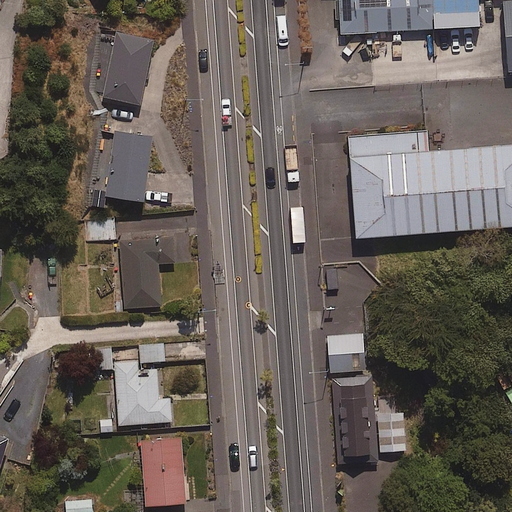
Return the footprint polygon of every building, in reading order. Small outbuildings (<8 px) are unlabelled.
[(339,0),(341,35),(482,28),(481,0),(339,0)] [(511,0),(503,1),(508,72),(511,71),(511,0)] [(154,39),(117,32),(105,97),(141,104),(154,39)] [(427,130),(348,135),(355,240),(511,229),(511,145),(428,151),(427,130)] [(153,137),(117,132),(108,196),(145,201),(153,137)] [(115,239),(115,221),(87,222),(88,240),(115,239)] [(175,262),(174,238),(120,242),(125,308),(162,305),(159,264),(175,262)] [(337,268),(326,269),(328,290),(339,289),(337,268)] [(327,335),(329,373),(366,371),(363,332),(327,335)] [(204,342),(166,344),(167,361),(205,359),(204,342)] [(164,361),(164,344),(140,345),(141,362),(164,361)] [(112,346),(91,347),(92,371),(113,370),(112,346)] [(140,361),(116,363),(120,424),(172,421),(171,398),(159,399),(157,369),(141,370),(140,361)] [(331,379),(337,465),(379,462),(373,376),(331,379)] [(405,412),(378,413),(380,453),(407,451),(405,412)] [(0,468),(10,438),(0,434),(0,468)] [(182,436),(141,439),(146,505),(186,503),(182,436)] [(93,511),(92,499),(66,501),(66,511),(93,511)]
